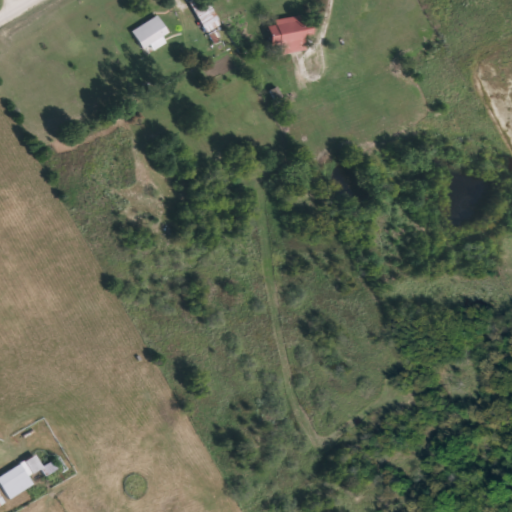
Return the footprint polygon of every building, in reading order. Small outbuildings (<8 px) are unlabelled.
[(205,0),(219,24),(205,32),(189,5),(196,0),(205,0)] [(303,37),(305,49),(281,53),(280,45),(272,46),(269,26),(276,25),(275,19),(299,15),(300,24),(309,23),(312,36),(303,37)] [(166,33),(141,49),(130,32),(156,16),(166,33)] [(223,40),(217,30),(210,35),(216,45),(223,40)] [(32,485),(8,500),(0,488),(0,475),(18,463),(32,485)]
